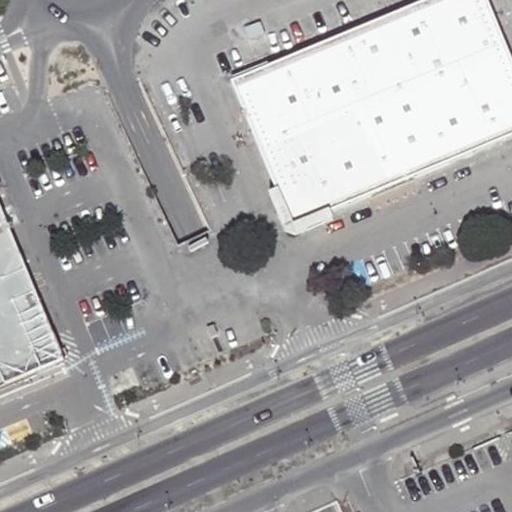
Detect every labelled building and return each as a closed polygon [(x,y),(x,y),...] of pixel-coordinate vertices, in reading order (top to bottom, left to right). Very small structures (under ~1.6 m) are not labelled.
[(434,0),(414,8),(472,156),(511,139),(511,59),(487,0),(434,0)] [(332,215),(472,156),(414,8),(231,84),(277,193),(332,215)] [(259,23),(244,29),(249,41),(264,35),(259,23)] [(0,394),(71,365),(0,192),(0,394)] [(334,224),(332,215),(277,193),(269,197),(285,233),(298,238),(334,224)] [(212,327),(206,330),(210,338),(216,335),(212,327)]
